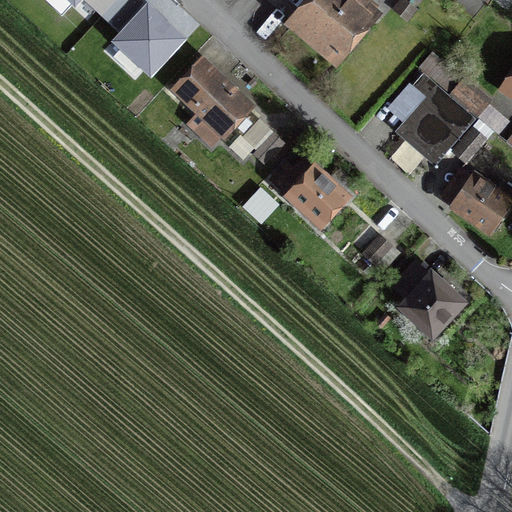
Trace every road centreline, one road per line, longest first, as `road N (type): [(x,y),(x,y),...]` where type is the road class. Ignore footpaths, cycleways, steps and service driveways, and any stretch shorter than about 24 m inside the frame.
road 1 (track): [(0,84),(417,462),(462,511)]
road 2 (residential): [(511,292),(202,0)]
